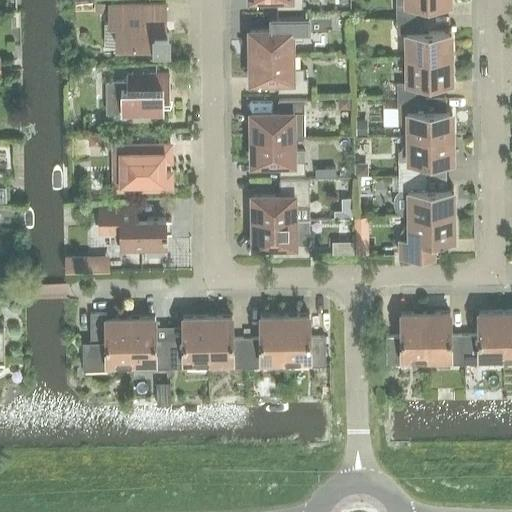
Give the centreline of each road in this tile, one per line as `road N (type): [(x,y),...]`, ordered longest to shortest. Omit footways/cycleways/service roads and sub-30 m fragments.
road 1 (residential): [(215,280),(210,0)]
road 2 (residential): [(489,0),(493,275)]
road 3 (residential): [(357,480),(354,278)]
road 4 (residential): [(215,280),(191,289),(77,291)]
road 5 (residential): [(493,275),(354,278)]
road 6 (residential): [(354,278),(215,280)]
